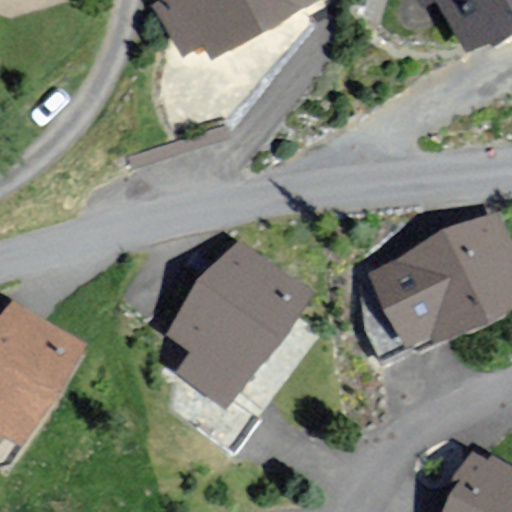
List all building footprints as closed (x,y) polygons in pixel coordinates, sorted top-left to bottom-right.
[(310,0),(167,0),(163,2),(188,46),(208,35),(217,51),(310,0)] [(511,17),(511,0),(453,0),(473,38),(511,17)] [(511,307),(511,247),(497,215),(375,273),(408,343),(440,328),(445,339),(511,307)] [(304,293),(240,248),(179,332),(205,351),(188,374),(226,401),(304,293)] [(77,345),(12,304),(0,323),(0,429),(1,427),(19,438),(77,345)] [(511,511),(511,474),(471,454),(455,486),(462,489),(450,511),(511,511)]
